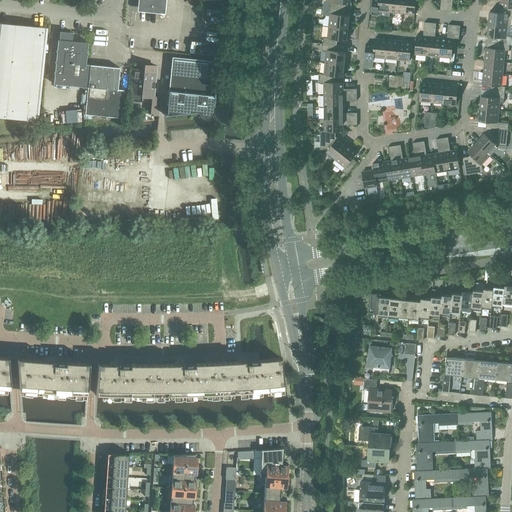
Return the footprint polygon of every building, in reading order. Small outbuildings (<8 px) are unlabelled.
[(166,2),(151,0),(141,0),(140,8),(160,10),(160,13),(165,14),(166,2)] [(324,4),(324,7),(350,10),(350,7),(350,6),(349,6),(349,4),(351,4),(351,0),(327,0),(326,1),(326,2),(325,2),(325,3),(324,4)] [(373,0),(372,14),(378,14),(378,11),(390,12),(391,0),(373,0)] [(391,0),(390,12),(402,13),(403,0),(391,0)] [(403,0),(402,13),(415,15),(416,0),(403,0)] [(490,11),(489,23),(511,26),(511,19),(511,7),(502,7),(500,6),(499,12),(490,11)] [(330,16),(329,26),(348,28),(350,16),(348,15),(348,13),(349,13),(350,12),(350,10),(324,7),(324,10),(324,11),(324,12),(325,13),(325,14),(326,14),(327,15),(328,15),(329,16),(330,16)] [(415,54),(427,55),(431,22),(425,22),(423,36),(417,35),(415,54)] [(427,55),(439,57),(441,38),(435,37),(437,23),(431,22),(427,55)] [(488,36),(487,42),(510,44),(511,44),(511,37),(510,36),(509,36),(508,36),(506,36),(507,26),(511,26),(489,23),(487,36),(488,36)] [(441,38),(439,57),(452,58),(454,39),(453,39),(455,25),(449,24),(447,38),(441,38)] [(0,114),(2,114),(2,117),(21,119),(21,116),(36,118),(38,98),(43,40),(44,40),(45,30),(35,29),(0,25),(0,114)] [(324,37),(323,44),(337,45),(338,39),(347,40),(348,28),(329,26),(328,38),(324,37)] [(53,84),(88,87),(90,65),(90,64),(86,64),(88,42),(72,41),(73,33),(60,31),(59,39),(58,39),(53,84)] [(385,58),(387,39),(375,38),(375,44),(367,43),(364,67),(373,68),(374,57),(385,58)] [(399,41),(387,39),(385,58),(397,60),(399,41)] [(412,42),(399,41),(397,60),(410,61),(412,42)] [(486,48),(485,60),(504,62),(505,50),(509,51),(510,44),(487,42),(487,48),(486,48)] [(327,50),(325,62),(345,64),(346,52),(345,52),(346,46),(337,45),(323,44),(323,50),(327,50)] [(204,118),(205,119),(206,119),(207,118),(209,118),(210,118),(211,117),(211,116),(212,115),(213,114),(213,113),(213,111),(215,95),(211,95),(214,61),(172,57),(166,114),(199,111),(199,112),(199,113),(199,114),(200,115),(201,116),(202,117),(203,118),(204,118)] [(485,60),(484,72),(503,74),(504,62),(485,60)] [(319,83),(324,83),(324,82),(333,82),(334,76),(343,76),(345,64),(325,62),(324,74),(320,74),(319,83)] [(492,85),(491,91),(505,93),(506,86),(502,86),(503,74),(484,72),(483,84),(492,85)] [(324,83),(324,95),(357,95),(357,89),(343,89),(343,82),(333,82),(324,82),(324,83)] [(420,101),(432,102),(434,83),(422,82),(420,101)] [(432,102),(444,103),(446,84),(434,83),(432,102)] [(446,84),(444,103),(456,105),(458,86),(446,84)] [(481,96),(480,108),(499,110),(500,102),(504,103),(505,93),(491,91),(491,97),(481,96)] [(324,95),(324,107),(343,107),(343,101),(357,101),(357,95),(324,95)] [(152,114),(152,115),(153,116),(154,115),(159,115),(161,97),(160,97),(160,100),(152,99),(151,114),(152,114)] [(324,107),(324,119),(358,119),(357,113),(343,113),(343,107),(324,107)] [(486,128),(489,128),(508,130),(509,123),(498,122),(499,110),(480,108),(479,121),(487,121),(486,128)] [(76,110),(65,111),(66,123),(77,122),(76,110)] [(324,119),(324,131),(336,131),(344,131),(344,125),(358,125),(358,119),(324,119)] [(485,133),(476,142),(490,156),(499,147),(507,148),(508,130),(489,128),(488,133),(487,135),(485,133)] [(324,131),(320,131),(321,150),(327,150),(326,152),(336,160),(348,145),(338,137),(337,138),(336,137),(336,131),(324,131)] [(448,137),(443,138),(448,171),(460,169),(457,150),(451,151),(448,137)] [(439,153),(433,154),(436,173),(448,171),(443,138),(437,139),(439,153)] [(425,141),(419,142),(424,174),(436,173),(433,154),(427,155),(425,141)] [(415,156),(409,157),(412,176),(424,174),(419,142),(413,143),(415,156)] [(490,156),(476,142),(468,151),(471,154),(469,156),(463,157),(466,175),(472,174),(472,171),(483,170),(482,164),(490,156)] [(336,160),(333,163),(348,174),(358,162),(353,158),(357,153),(348,145),(336,160)] [(401,145),(395,146),(400,178),(412,176),(409,157),(403,158),(401,145)] [(391,160),(385,161),(389,180),(400,178),(395,146),(389,146),(391,160)] [(389,180),(385,161),(373,163),(375,172),(369,173),(369,171),(363,172),(365,188),(377,186),(377,182),(389,180)] [(113,182),(83,182),(83,226),(113,226),(113,223),(155,223),(155,224),(203,224),(203,193),(211,193),(211,177),(179,177),(179,198),(157,197),(157,194),(113,194),(113,182)] [(511,280),(505,280),(505,287),(503,304),(511,305),(511,280)] [(482,308),(492,309),(493,309),(493,306),(494,289),(494,286),(495,284),(484,283),(484,291),(482,308)] [(494,286),(494,289),(493,306),(503,307),(503,304),(505,287),(494,286)] [(473,290),(473,292),(472,309),(482,310),(482,308),(484,291),(473,290)] [(463,291),(463,294),(461,311),(462,311),(472,312),(472,309),(473,292),(463,291)] [(378,316),(389,317),(391,298),(381,297),(381,294),(371,293),(368,312),(379,313),(378,316)] [(453,293),(452,296),(453,296),(451,313),(461,314),(462,311),(461,311),(463,294),(453,293)] [(442,295),(442,297),(440,314),(441,314),(451,315),(451,313),(453,296),(452,296),(442,295)] [(432,296),(432,299),(430,316),(440,317),(441,314),(440,314),(442,297),(432,296)] [(389,317),(399,318),(401,299),(391,298),(389,317)] [(421,298),(421,301),(419,318),(420,318),(430,319),(430,316),(432,299),(421,298)] [(399,318),(409,319),(411,300),(401,299),(399,318)] [(411,300),(409,319),(420,320),(420,318),(419,318),(421,301),(411,300)] [(363,334),(370,334),(371,325),(364,325),(363,334)] [(406,343),(405,353),(415,354),(416,344),(406,343)] [(392,348),(370,346),(368,366),(390,368),(392,348)] [(0,388),(11,389),(8,357),(0,356),(0,388)] [(445,374),(462,376),(464,358),(446,356),(445,374)] [(174,364),(154,364),(142,364),(130,364),(116,363),(98,363),(96,395),(114,395),(142,395),(154,395),(175,395),(195,394),(210,394),(228,393),(240,392),(272,390),(284,389),(281,357),(270,358),(260,359),(256,359),(242,360),(238,361),(226,361),(207,362),(194,363),(174,364)] [(43,392),(64,393),(87,394),(89,363),(66,361),(60,361),(46,360),(17,358),(20,390),(43,392)] [(462,376),(479,378),(481,360),(464,358),(462,376)] [(479,378),(496,380),(498,362),(481,360),(479,378)] [(511,363),(498,362),(496,380),(511,381),(511,363)] [(352,377),(352,379),(354,379),(354,384),(364,385),(364,389),(370,389),(369,410),(390,412),(392,390),(377,389),(378,379),(352,377)] [(492,411),(458,413),(458,424),(473,423),(473,421),(480,420),(481,430),(476,430),(477,440),(490,440),(489,429),(492,428),(492,411)] [(422,431),(422,442),(435,442),(434,422),(439,422),(439,425),(458,424),(458,413),(418,415),(419,431),(422,431)] [(379,420),(374,419),(373,427),(360,426),(360,439),(369,440),(369,446),(390,448),(391,434),(378,433),(379,420)] [(456,441),(456,452),(471,451),(471,449),(476,449),(476,458),(475,458),(475,468),(488,468),(487,457),(491,456),(490,440),(493,440),(493,439),(490,440),(477,440),(456,441)] [(435,442),(422,442),(416,443),(417,459),(420,459),(421,470),(433,470),(432,450),(437,450),(437,453),(456,452),(456,441),(435,442)] [(390,448),(369,446),(368,460),(362,460),(362,466),(376,467),(376,461),(389,462),(390,448)] [(260,475),(266,475),(287,476),(288,465),(282,465),(283,448),(261,449),(260,475)] [(253,450),(237,450),(238,458),(253,457),(253,450)] [(108,454),(107,465),(128,466),(129,454),(108,454)] [(174,454),(173,464),(197,466),(198,457),(196,457),(196,454),(174,454)] [(170,475),(170,476),(194,477),(195,474),(197,474),(197,466),(173,464),(172,475),(170,475)] [(107,465),(106,476),(127,477),(128,466),(107,465)] [(454,469),(455,480),(469,479),(469,477),(477,477),(477,486),(473,486),(473,496),(486,496),(486,485),(489,485),(488,468),(491,468),(491,467),(488,468),(475,468),(454,469)] [(418,487),(419,499),(432,498),(431,488),(427,488),(426,479),(435,478),(435,481),(455,480),(454,469),(433,470),(421,470),(414,471),(415,487),(418,487)] [(266,475),(264,493),(280,494),(281,487),(287,488),(287,476),(266,475)] [(355,490),(354,502),(359,502),(385,503),(386,476),(378,475),(377,483),(361,482),(360,490),(355,490)] [(106,476),(106,486),(126,488),(127,477),(106,476)] [(166,487),(196,489),(196,481),(194,481),(194,477),(170,476),(169,487),(166,487)] [(106,486),(105,497),(126,499),(126,488),(106,486)] [(166,487),(166,499),(193,501),(193,497),(195,498),(196,489),(166,487)] [(264,493),(263,511),(280,511),(285,511),(286,501),(280,501),(280,494),(264,493)] [(489,496),(486,496),(473,496),(452,497),(453,509),(468,508),(468,506),(475,505),(475,511),(486,511),(486,496),(489,496)] [(105,497),(104,508),(125,509),(126,499),(105,497)] [(419,499),(413,499),(413,511),(429,511),(429,507),(433,507),(433,509),(453,509),(452,497),(432,498),(419,499)] [(165,510),(165,511),(183,511),(194,511),(195,504),(193,504),(193,501),(166,499),(171,500),(170,511),(165,510)] [(383,511),(385,503),(359,502),(358,511),(383,511)]
